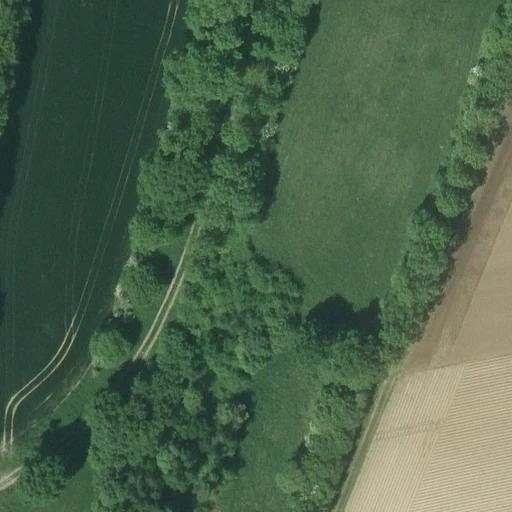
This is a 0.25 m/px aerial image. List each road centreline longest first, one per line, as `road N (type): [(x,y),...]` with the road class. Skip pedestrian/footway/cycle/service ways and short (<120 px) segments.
road 1 (track): [(262,0),(150,337),(82,427),(0,482)]
road 2 (track): [(335,511),(511,68)]
